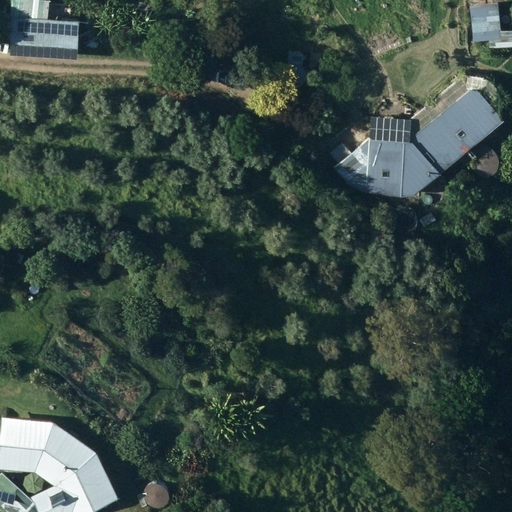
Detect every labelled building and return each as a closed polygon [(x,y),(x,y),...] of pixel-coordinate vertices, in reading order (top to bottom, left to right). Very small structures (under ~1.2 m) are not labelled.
[(473,5),(475,42),(503,39),(500,3),(473,5)] [(81,20),(13,16),(11,53),(79,57),(81,20)] [(301,85),(313,75),(303,65),(304,54),(292,52),(290,70),(301,85)] [(407,142),(370,139),(336,167),(360,189),(367,193),(404,196),(417,195),(507,120),(481,89),(471,89),(422,129),(407,142)] [(55,421),(4,416),(0,455),(0,467),(35,471),(55,485),(30,497),(3,472),(0,475),(0,511),(91,511),(121,498),(98,451),(55,421)]
